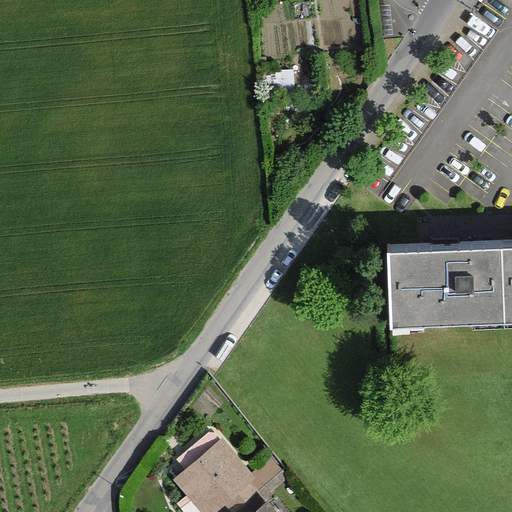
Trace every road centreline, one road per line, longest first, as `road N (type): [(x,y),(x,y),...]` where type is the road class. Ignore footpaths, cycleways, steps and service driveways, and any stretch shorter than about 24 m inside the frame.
road 1 (unclassified): [(444,0),(94,504)]
road 2 (track): [(0,395),(165,379),(173,386)]
